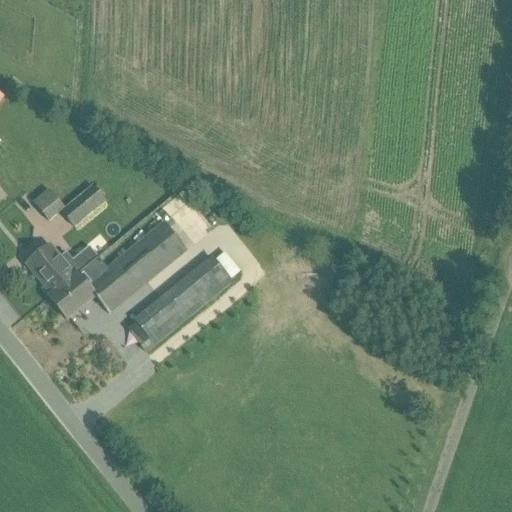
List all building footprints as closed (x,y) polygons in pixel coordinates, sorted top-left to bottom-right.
[(95,186),(62,213),(76,230),(108,203),(95,186)] [(48,192),(33,206),(47,223),(63,209),(48,192)] [(53,297),(50,299),(68,321),(96,299),(110,316),(188,253),(165,225),(107,272),(98,261),(80,276),(53,297)] [(52,247),(28,266),(35,275),(38,278),(53,297),(80,276),(98,261),(92,253),(76,266),(76,265),(67,254),(62,259),(52,247)] [(213,263),(135,324),(154,346),(215,296),(229,284),(213,263)]
